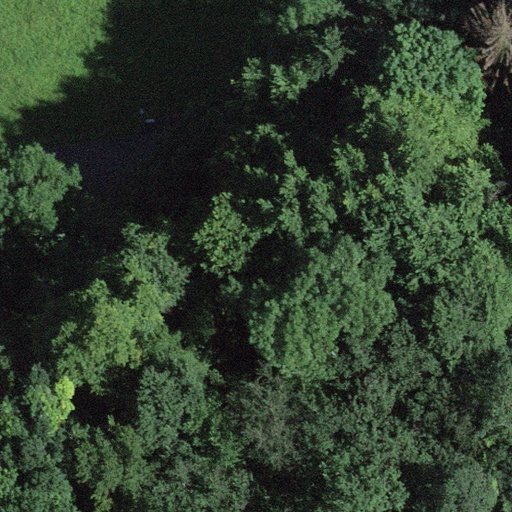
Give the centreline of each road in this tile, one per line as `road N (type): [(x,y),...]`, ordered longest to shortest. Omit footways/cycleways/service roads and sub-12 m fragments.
road 1 (residential): [(357,0),(288,84),(169,160),(0,177)]
road 2 (track): [(169,160),(0,369)]
